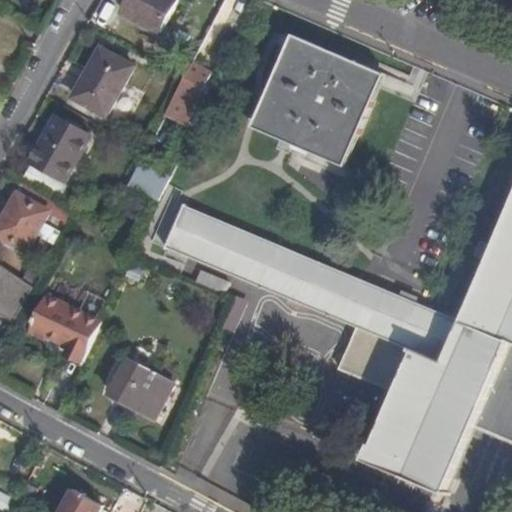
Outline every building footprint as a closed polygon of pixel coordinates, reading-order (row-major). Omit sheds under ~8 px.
[(179,0),(135,0),(127,15),(161,34),(179,0)] [(228,24),(218,46),(230,52),(241,30),(228,24)] [(294,36),(282,64),(290,68),(302,39),(294,36)] [(290,68),(282,64),(268,98),(276,101),(263,131),(342,165),(355,135),(361,137),(375,106),(368,103),(381,74),(302,39),(290,68)] [(136,68),(104,49),(75,100),(108,118),(136,68)] [(187,76),(176,97),(200,109),(206,94),(203,93),(212,74),(194,64),(187,76)] [(387,76),(381,74),(368,103),(375,106),(387,76)] [(276,101),(268,98),(255,128),(263,131),(276,101)] [(92,137),(60,119),(35,163),(67,181),(92,137)] [(348,168),(361,137),(355,135),(342,165),(348,168)] [(129,187),(160,203),(162,197),(168,185),(151,176),(153,171),(141,166),(129,187)] [(69,189),(32,168),(25,179),(63,200),(69,189)] [(27,184),(21,195),(51,212),(50,213),(71,224),(78,211),(27,184)] [(37,237),(45,223),(50,213),(51,212),(21,195),(20,195),(0,230),(0,237),(28,253),(37,237)] [(511,208),(465,322),(431,308),(186,207),(168,248),(358,326),(344,361),(341,360),(337,370),(398,395),(376,448),(373,447),(367,462),(448,495),(477,427),(511,441),(511,208)] [(58,248),(65,235),(45,223),(37,237),(58,248)] [(0,310),(18,320),(36,287),(0,264),(0,310)] [(37,265),(30,278),(39,283),(46,270),(37,265)] [(201,270),(196,282),(226,295),(231,283),(201,270)] [(86,362),(104,323),(48,299),(30,337),(47,345),(49,341),(70,351),(68,354),(86,362)] [(175,385),(131,361),(113,396),(157,419),(175,385)] [(28,485),(20,501),(31,507),(39,491),(28,485)] [(60,511),(103,511),(105,508),(73,490),(60,511)] [(0,493),(0,509),(4,511),(8,511),(15,501),(0,493)]
